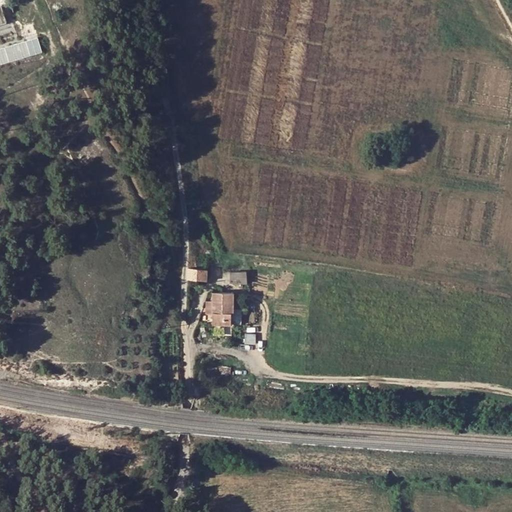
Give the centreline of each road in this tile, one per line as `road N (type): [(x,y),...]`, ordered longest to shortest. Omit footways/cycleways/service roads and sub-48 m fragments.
road 1 (residential): [(135,0),(169,112),(187,235),(180,474),(159,511)]
road 2 (track): [(185,352),(219,349),(290,377),(511,392)]
